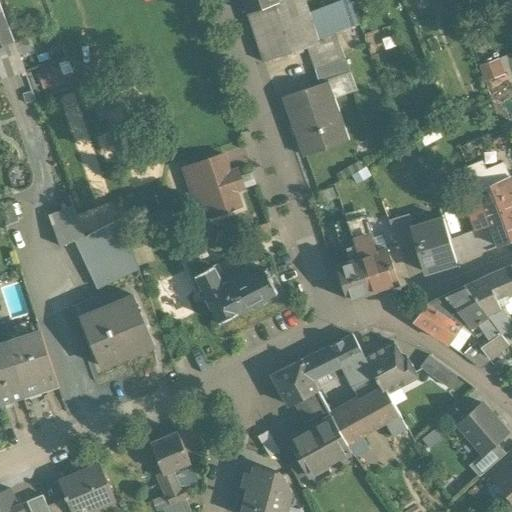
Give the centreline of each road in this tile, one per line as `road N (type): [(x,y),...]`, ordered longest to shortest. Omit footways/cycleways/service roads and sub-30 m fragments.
road 1 (residential): [(331,327),(226,0)]
road 2 (residential): [(0,468),(244,363)]
road 3 (residential): [(511,407),(379,308)]
road 4 (residential): [(215,511),(239,422),(244,363)]
road 5 (residential): [(379,308),(511,256)]
